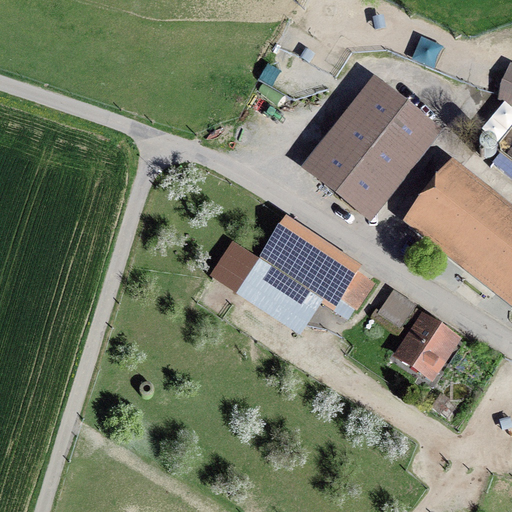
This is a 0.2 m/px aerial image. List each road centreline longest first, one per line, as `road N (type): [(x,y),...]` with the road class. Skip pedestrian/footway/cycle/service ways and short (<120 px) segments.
road 1 (unclassified): [(158,136),(344,233),(511,343)]
road 2 (unclassified): [(158,136),(42,511)]
road 3 (unclassified): [(0,81),(158,136)]
